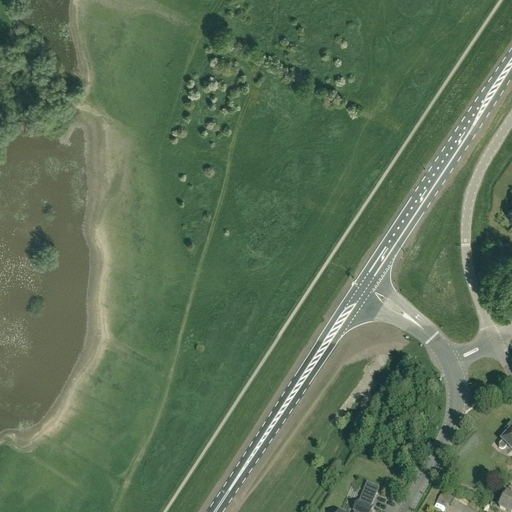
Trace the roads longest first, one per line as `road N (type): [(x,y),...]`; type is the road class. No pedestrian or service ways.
road 1 (primary): [(214,511),(363,285)]
road 2 (primary): [(363,285),(511,60)]
road 3 (unclassified): [(495,341),(471,279),(466,225),(478,170),(511,119)]
road 4 (unclassified): [(405,511),(458,406),(449,362)]
